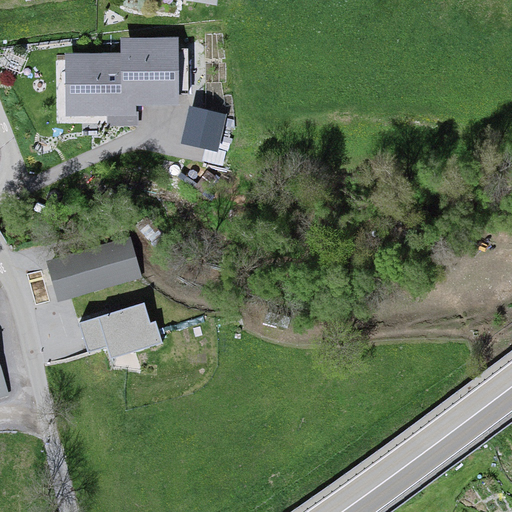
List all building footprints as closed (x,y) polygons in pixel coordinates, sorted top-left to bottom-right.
[(120,51),(63,52),(64,114),(107,114),(107,125),(137,124),(137,103),(178,103),(178,36),(120,37),(120,51)] [(222,116),(192,109),(185,140),(215,147),(222,116)] [(129,235),(46,258),(58,300),(141,277),(129,235)] [(110,358),(161,342),(155,321),(150,322),(143,301),(78,320),(87,349),(106,344),(110,358)] [(0,359),(0,395),(10,392),(0,359)]
